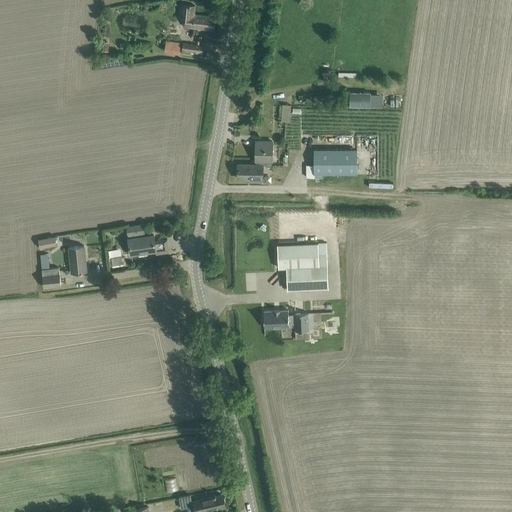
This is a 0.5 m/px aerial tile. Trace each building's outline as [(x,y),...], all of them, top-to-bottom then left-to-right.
[(185,27),(203,29),(213,30),(215,17),(194,15),(195,6),(183,4),(182,14),(186,14),(185,27)] [(166,41),(164,51),(179,53),(181,43),(166,41)] [(203,46),(183,44),(182,51),(202,53),(203,46)] [(331,71),(323,72),(325,82),(332,81),(331,71)] [(383,107),(384,93),(352,91),(351,106),(383,107)] [(283,104),(282,120),(292,120),(292,104),(283,104)] [(272,141),(256,141),(256,165),(263,165),(272,165),(272,141)] [(315,173),(357,173),(357,150),(314,150),(314,165),(306,165),(306,177),(315,177),(315,173)] [(256,165),(238,164),(238,178),(250,179),(250,181),(263,181),(263,165),(256,165)] [(313,233),(321,233),(320,213),(312,214),(313,233)] [(144,232),(143,224),(127,227),(131,254),(155,251),(156,254),(169,252),(167,239),(155,241),(154,235),(144,237),(143,233),(144,232)] [(55,237),(39,240),(40,248),(57,244),(55,237)] [(327,243),(318,243),(287,244),(277,245),(278,268),(286,268),(287,290),(297,289),(328,289),(327,243)] [(87,271),(84,245),(69,247),(72,273),(80,272),(80,273),(82,272),(87,271)] [(112,265),(123,263),(121,255),(111,257),(112,265)] [(61,285),(60,274),(59,268),(42,269),(44,287),(61,285)] [(315,306),(315,316),(325,315),(325,306),(315,306)] [(264,328),(280,327),(281,327),(295,326),(295,331),(299,331),(300,332),(304,332),(305,330),(309,330),(308,313),(294,313),(294,315),(288,315),(288,310),(281,310),(273,310),(273,311),(264,311),(264,315),(262,316),(263,322),(264,324),(264,328)] [(177,478),(166,479),(167,491),(178,490),(177,478)] [(200,511),(225,506),(222,494),(216,496),(216,495),(214,495),(214,496),(193,501),(194,506),(186,507),(187,511),(200,511)]
